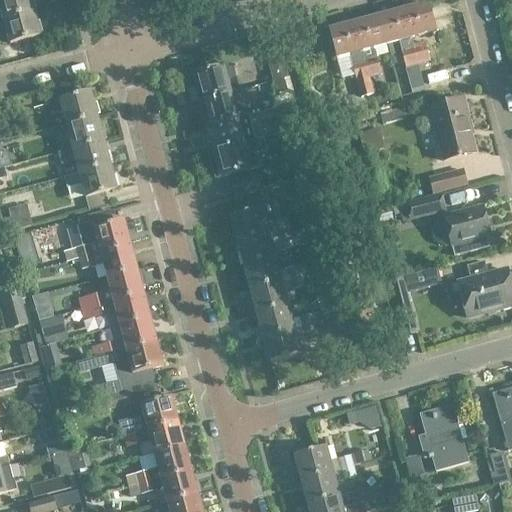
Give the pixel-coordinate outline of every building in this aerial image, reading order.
[(0,0),(0,6),(3,19),(33,11),(30,0),(0,0)] [(424,43),(422,35),(436,31),(429,5),(404,11),(413,46),(424,43)] [(39,35),(33,11),(3,19),(10,43),(39,35)] [(402,55),(414,51),(413,46),(404,11),(379,18),(386,45),(399,41),(402,55)] [(386,45),(379,18),(354,24),(365,65),(377,62),(373,48),(386,45)] [(365,65),(354,24),(329,31),(336,58),(348,55),(352,69),(353,68),(365,65)] [(413,46),(414,51),(418,65),(430,62),(425,43),(424,43),(413,46)] [(414,51),(402,55),(406,68),(418,65),(414,51)] [(285,79),(282,67),(279,55),(267,59),(273,82),(285,79)] [(377,62),(365,65),(369,79),(381,75),(377,62)] [(365,65),(353,68),(357,82),(369,79),(365,65)] [(199,101),(231,93),(224,68),(192,76),(199,101)] [(285,79),(273,82),(276,94),(288,91),(285,79)] [(373,93),(369,79),(357,82),(360,96),(373,93)] [(240,91),(231,93),(199,101),(206,127),(237,118),(246,116),(240,91)] [(50,115),(63,112),(67,124),(96,116),(90,92),(47,104),(50,115)] [(437,137),(469,129),(471,128),(463,99),(428,108),(432,126),(434,125),(437,137)] [(378,110),(382,125),(404,119),(400,104),(378,110)] [(67,124),(73,149),(103,141),(96,116),(67,124)] [(286,133),(299,129),(295,117),(283,120),(286,133)] [(237,118),(206,127),(212,152),(244,144),(237,118)] [(299,129),(286,133),(289,145),(302,142),(299,129)] [(469,129),(437,137),(443,161),(475,153),(469,129)] [(359,136),(364,154),(383,150),(378,131),(359,136)] [(103,141),(73,149),(80,173),(110,164),(103,141)] [(244,144),(212,152),(215,162),(210,163),(214,179),(251,169),(244,144)] [(66,190),(83,185),(87,197),(117,189),(110,164),(80,173),(80,174),(63,179),(66,190)] [(467,186),(463,170),(430,179),(434,195),(467,186)] [(231,182),(235,198),(260,192),(256,175),(231,182)] [(410,221),(447,212),(442,194),(405,203),(405,205),(398,207),(402,222),(410,220),(410,221)] [(26,205),(8,210),(10,219),(4,221),(7,233),(32,227),(26,205)] [(444,217),(444,218),(438,221),(434,226),(433,232),(435,239),(439,244),(445,246),(451,246),(451,247),(452,247),(455,257),(489,249),(486,238),(490,237),(482,207),(444,217)] [(273,221),(265,224),(261,209),(230,217),(236,242),(276,231),(273,221)] [(273,221),(276,231),(289,228),(286,218),(273,221)] [(75,248),(75,251),(68,253),(70,262),(78,260),(132,245),(125,221),(93,229),(91,222),(78,225),(84,246),(75,248)] [(276,231),(279,242),(292,238),(289,228),(276,231)] [(236,242),(243,266),(274,258),(270,244),(279,242),(276,231),(236,242)] [(104,266),(107,278),(138,269),(132,245),(78,260),(81,271),(104,266)] [(274,258),(243,266),(249,290),(289,280),(286,269),(278,271),(274,258)] [(458,284),(467,319),(511,306),(511,292),(506,271),(487,276),(484,262),(466,267),(470,281),(458,284)] [(300,265),(286,269),(289,280),(303,276),(300,265)] [(78,301),(80,311),(145,293),(138,269),(107,278),(111,292),(78,301)] [(289,280),(292,290),(323,282),(320,271),(303,276),(289,280)] [(68,276),(49,280),(51,290),(70,286),(68,276)] [(0,282),(0,293),(3,306),(21,301),(15,278),(0,282)] [(249,290),(256,315),(287,306),(284,293),(292,290),(289,280),(249,290)] [(417,335),(414,323),(402,280),(389,283),(404,339),(407,338),(409,344),(415,342),(414,336),(417,335)] [(84,323),(109,316),(112,328),(151,317),(145,293),(80,311),(84,323)] [(3,306),(10,330),(27,326),(21,301),(3,306)] [(256,315),(262,339),(302,328),(299,318),(291,321),(287,306),(256,315)] [(299,318),(302,328),(315,324),(341,317),(338,308),(299,318)] [(52,310),(37,314),(39,322),(54,318),(52,310)] [(92,349),(94,359),(158,342),(151,317),(112,328),(116,343),(92,349)] [(62,342),(56,319),(40,323),(46,346),(62,342)] [(347,345),(342,321),(330,324),(336,348),(347,345)] [(315,324),(302,328),(305,339),(318,335),(315,324)] [(302,328),(262,339),(269,364),(300,355),(296,341),(305,339),(302,328)] [(164,367),(158,342),(94,359),(97,369),(115,365),(120,383),(138,378),(138,380),(154,376),(153,370),(164,367)] [(40,349),(46,372),(56,369),(50,347),(40,349)] [(0,392),(17,388),(13,374),(0,377),(0,392)] [(109,410),(132,404),(129,392),(106,399),(109,410)] [(511,450),(511,395),(493,401),(508,452),(511,450)] [(117,424),(121,437),(179,422),(172,397),(141,405),(144,417),(117,424)] [(425,436),(418,438),(424,459),(428,458),(428,460),(432,459),(435,473),(467,463),(460,439),(458,439),(455,428),(457,428),(453,412),(421,421),(425,436)] [(42,433),(55,429),(53,419),(39,423),(42,433)] [(128,447),(151,442),(154,454),(185,446),(179,422),(121,437),(121,439),(126,438),(128,447)] [(48,457),(62,453),(59,444),(46,447),(48,457)] [(192,470),(185,446),(154,454),(158,470),(150,472),(152,480),(161,478),(192,470)] [(300,480),(331,472),(325,447),(294,455),(300,480)] [(369,462),(366,451),(352,455),(355,466),(369,462)] [(511,482),(503,453),(489,457),(498,485),(511,482)] [(336,459),(339,470),(352,466),(349,456),(336,459)] [(0,469),(9,467),(7,458),(0,459),(0,469)] [(339,470),(342,480),(355,477),(352,466),(339,470)] [(10,468),(9,467),(0,469),(0,494),(16,491),(13,479),(4,482),(1,471),(10,468)] [(167,503),(198,495),(192,470),(161,478),(152,480),(138,484),(141,497),(164,491),(167,503)] [(138,484),(152,480),(150,472),(135,475),(138,484)] [(300,480),(307,504),(338,496),(337,493),(331,472),(300,480)] [(414,479),(421,503),(433,499),(426,475),(414,479)] [(67,477),(43,483),(46,496),(71,489),(67,477)] [(203,511),(198,495),(167,503),(169,511),(203,511)] [(57,511),(63,509),(60,496),(28,505),(30,511),(57,511)] [(307,504),(308,511),(342,511),(338,496),(307,504)] [(451,501),(452,511),(477,511),(475,496),(451,501)]
